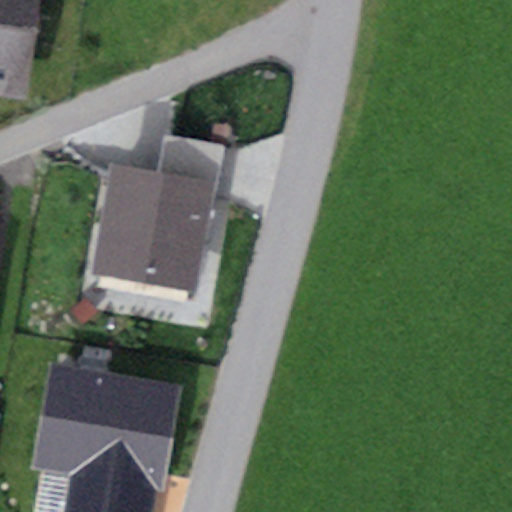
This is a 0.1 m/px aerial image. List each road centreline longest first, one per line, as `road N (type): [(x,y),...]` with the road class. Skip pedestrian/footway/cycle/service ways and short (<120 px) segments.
road 1 (residential): [(211,511),(301,185),(337,4)]
road 2 (residential): [(337,4),(0,145)]
